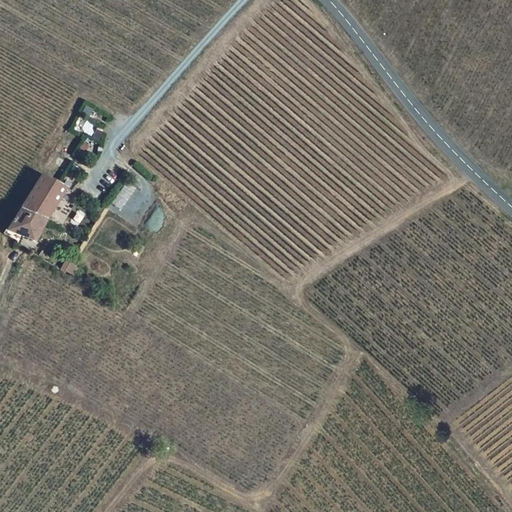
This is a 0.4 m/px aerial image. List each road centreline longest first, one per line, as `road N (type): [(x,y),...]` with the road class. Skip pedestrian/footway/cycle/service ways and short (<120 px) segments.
road 1 (track): [(103,511),(164,447),(249,485),(279,476),(350,348),(343,326),(303,296),(301,278),(476,174)]
road 2 (tertiary): [(329,0),(425,120),(511,207)]
road 3 (track): [(350,348),(511,511)]
